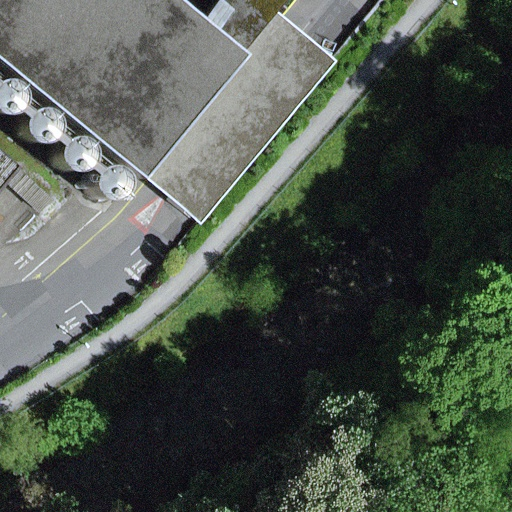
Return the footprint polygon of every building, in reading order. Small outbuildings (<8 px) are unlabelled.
[(0,0),(0,70),(132,180),(136,175),(270,12),(280,0),(0,0)] [(166,201),(195,225),(330,62),(300,37),(270,12),(136,175),(166,201)] [(0,112),(9,106),(10,93),(2,82),(0,82),(0,112)] [(33,143),(44,134),(45,121),(37,111),(23,110),(13,118),(12,131),(20,141),(33,143)] [(68,172),(79,163),(80,150),(71,139),(58,138),(48,147),(46,160),(55,170),(68,172)] [(12,169),(0,157),(0,186),(16,168),(12,169)] [(103,200),(113,192),(115,179),(106,168),(93,167),(83,175),(81,189),(90,199),(103,200)]
